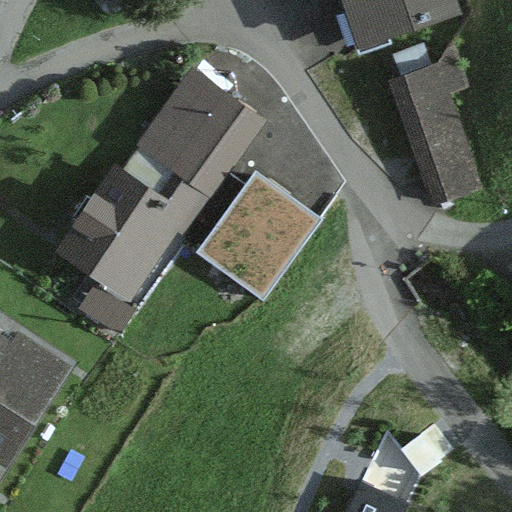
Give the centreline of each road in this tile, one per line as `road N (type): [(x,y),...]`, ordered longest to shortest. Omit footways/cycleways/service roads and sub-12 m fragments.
road 1 (residential): [(241,0),(353,191),(430,224),(511,232)]
road 2 (residential): [(0,88),(236,0)]
